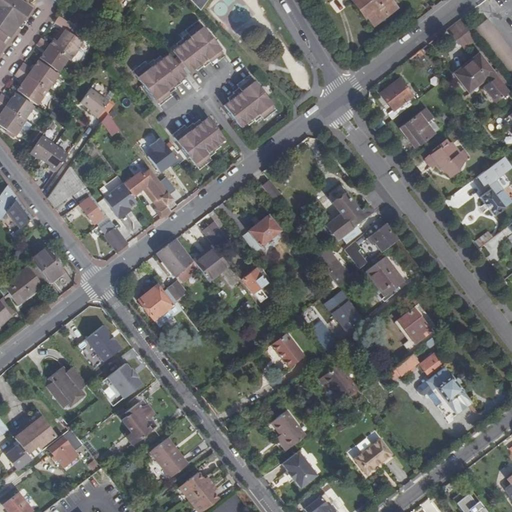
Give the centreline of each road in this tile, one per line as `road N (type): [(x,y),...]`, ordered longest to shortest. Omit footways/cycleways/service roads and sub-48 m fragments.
road 1 (tertiary): [(339,97),(98,283)]
road 2 (residential): [(511,337),(342,117),(339,97)]
road 3 (residential): [(98,283),(274,511)]
road 4 (residential): [(98,283),(0,155)]
road 5 (tertiary): [(463,0),(339,97)]
road 6 (residential): [(511,419),(390,511)]
road 7 (tertiary): [(98,283),(0,359)]
